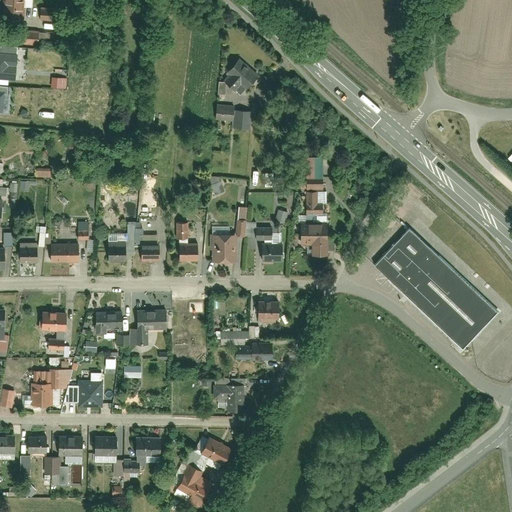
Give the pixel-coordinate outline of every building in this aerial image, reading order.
[(1,0),(1,20),(22,21),(23,0),(1,0)] [(38,12),(38,26),(57,26),(57,12),(38,12)] [(18,36),(18,46),(38,46),(37,35),(18,36)] [(0,77),(15,78),(16,45),(0,44),(0,77)] [(227,93),(235,83),(245,91),(259,74),(238,58),(217,85),(227,93)] [(66,88),(66,76),(50,76),(50,87),(66,88)] [(215,107),(215,122),(231,122),(231,129),(246,129),(246,107),(215,107)] [(306,167),(306,191),(323,191),(323,167),(306,167)] [(37,171),(36,179),(50,179),(51,172),(37,171)] [(211,178),(211,195),(225,195),(225,178),(211,178)] [(80,181),(82,203),(99,202),(98,180),(80,181)] [(304,206),(304,214),(321,214),(321,205),(318,205),(318,192),(307,192),(308,206),(304,206)] [(284,221),(287,210),(277,208),(274,219),(284,221)] [(87,222),(77,223),(79,240),(89,239),(87,222)] [(300,246),(309,245),(309,256),(326,256),(325,222),(299,223),(300,246)] [(236,238),(246,238),(246,223),(236,223),(236,238)] [(127,224),(127,235),(108,235),(109,242),(127,242),(134,241),(133,224),(127,224)] [(176,225),(175,240),(185,240),(186,226),(176,225)] [(210,230),(211,262),(233,261),(233,230),(210,230)] [(407,231),(372,267),(461,352),(496,316),(407,231)] [(2,232),(2,241),(12,241),(12,232),(2,232)] [(263,247),(263,262),(286,262),(286,246),(263,247)] [(178,247),(179,262),(196,261),(196,247),(178,247)] [(50,248),(49,264),(76,265),(76,248),(50,248)] [(139,248),(139,263),(158,263),(158,248),(139,248)] [(17,249),(17,264),(35,264),(35,249),(17,249)] [(107,249),(107,263),(124,263),(124,249),(107,249)] [(255,303),(255,323),(278,323),(277,303),(255,303)] [(94,313),(94,334),(120,333),(120,313),(94,313)] [(129,329),(130,345),(141,345),(141,333),(165,332),(164,313),(137,313),(137,329),(129,329)] [(40,314),(40,331),(64,331),(64,314),(40,314)] [(84,318),(83,325),(88,326),(89,322),(93,322),(93,319),(84,318)] [(248,329),(249,340),(258,339),(257,329),(248,329)] [(47,341),(47,351),(62,351),(62,341),(47,341)] [(83,344),(83,353),(96,352),(96,343),(83,344)] [(237,348),(237,366),(269,364),(269,347),(237,348)] [(104,367),(115,367),(115,358),(104,358),(104,367)] [(123,377),(140,377),(140,365),(123,365),(123,377)] [(70,372),(30,371),(29,405),(49,406),(50,390),(69,391),(70,372)] [(79,406),(101,406),(102,373),(91,373),(91,381),(79,381),(79,406)] [(242,412),(241,385),(213,387),(213,401),(223,400),(224,412),(242,412)] [(0,392),(0,396),(0,407),(10,408),(11,392),(0,392)] [(92,438),(93,454),(117,453),(116,437),(92,438)] [(25,438),(25,456),(46,455),(46,438),(25,438)] [(56,438),(56,457),(80,456),(80,438),(56,438)] [(135,438),(134,460),(159,461),(159,439),(135,438)] [(207,438),(199,453),(220,466),(229,450),(207,438)] [(0,440),(0,459),(14,459),(13,440),(0,440)] [(43,460),(42,475),(56,476),(56,460),(43,460)] [(202,473),(188,465),(173,493),(198,507),(210,485),(199,479),(202,473)]
